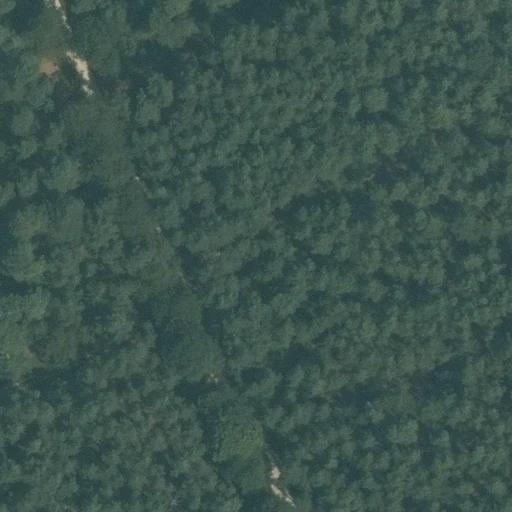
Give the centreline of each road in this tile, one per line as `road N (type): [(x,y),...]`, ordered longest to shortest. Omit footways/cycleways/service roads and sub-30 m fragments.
road 1 (track): [(283,511),(44,0)]
road 2 (track): [(177,290),(129,321),(0,378)]
